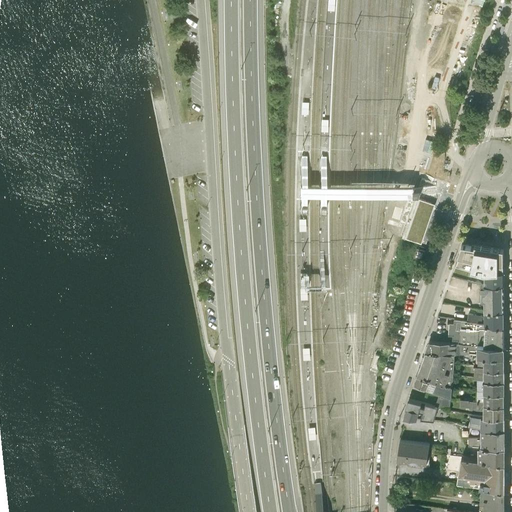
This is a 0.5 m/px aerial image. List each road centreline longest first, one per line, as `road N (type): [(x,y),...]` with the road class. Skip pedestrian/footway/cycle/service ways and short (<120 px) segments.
road 1 (unclassified): [(248,511),(231,393),(201,0)]
road 2 (motorway): [(289,511),(265,318),(250,0)]
road 3 (motorway): [(231,0),(246,317),(270,511)]
road 4 (residential): [(382,511),(390,410),(474,175)]
road 5 (track): [(421,0),(383,309)]
